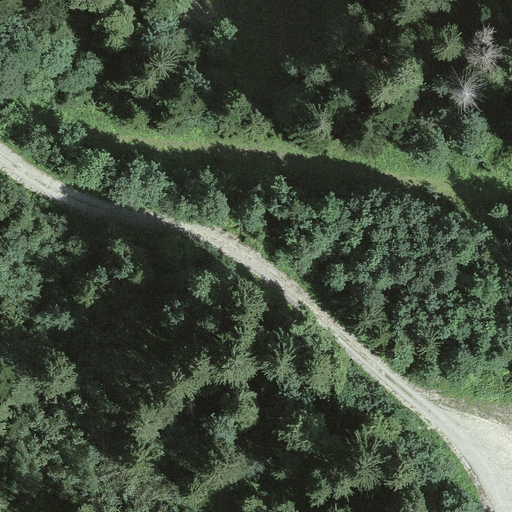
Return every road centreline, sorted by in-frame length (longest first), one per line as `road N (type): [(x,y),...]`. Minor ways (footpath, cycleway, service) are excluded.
road 1 (track): [(0,154),(67,195),(202,234),(262,267),(444,424),(503,511)]
road 2 (track): [(511,189),(419,183),(265,152),(138,147),(50,123),(0,99)]
